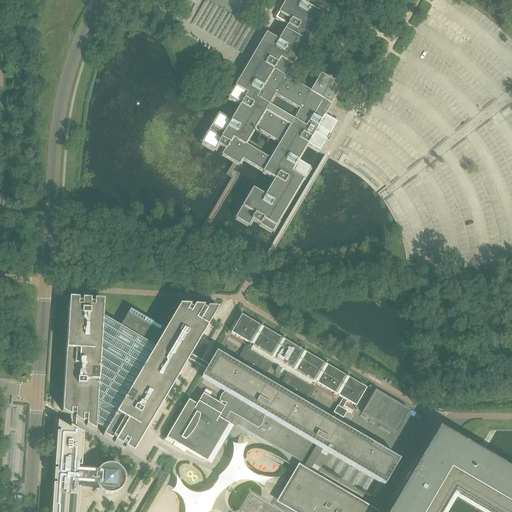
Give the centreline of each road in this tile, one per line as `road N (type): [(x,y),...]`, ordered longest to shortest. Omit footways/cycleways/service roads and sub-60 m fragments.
road 1 (residential): [(37,391),(61,106),(99,0)]
road 2 (residential): [(29,511),(37,391)]
